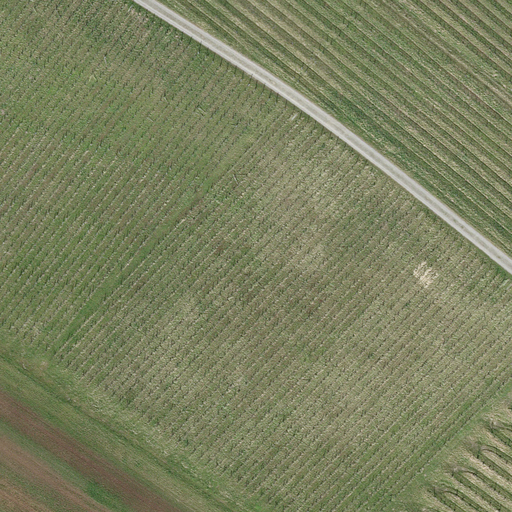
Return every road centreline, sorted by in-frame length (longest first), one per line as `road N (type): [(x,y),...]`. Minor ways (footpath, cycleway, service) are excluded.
road 1 (track): [(511,266),(303,101),(143,0)]
road 2 (track): [(511,109),(384,0)]
